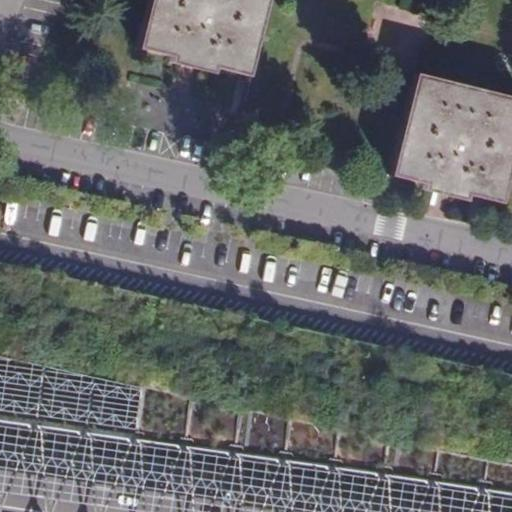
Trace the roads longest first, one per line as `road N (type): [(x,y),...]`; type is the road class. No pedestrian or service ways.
road 1 (residential): [(0,238),(511,354)]
road 2 (residential): [(0,140),(511,253)]
road 3 (trunk): [(511,433),(0,329)]
road 4 (motorway): [(511,482),(0,380)]
road 5 (motorway): [(236,511),(0,479)]
